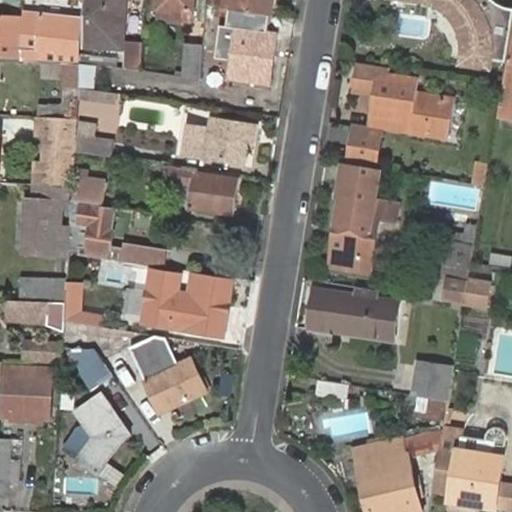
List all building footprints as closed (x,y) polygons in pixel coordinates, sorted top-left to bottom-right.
[(84,0),(82,46),(122,48),(125,0),(84,0)] [(158,0),(158,9),(183,11),(182,24),(193,24),(194,0),(158,0)] [(229,0),(228,9),(271,15),(273,0),(229,0)] [(491,63),(505,65),(511,23),(511,10),(510,11),(501,7),(492,0),(491,0),(390,0),(423,6),(430,8),(434,9),(441,13),(449,20),(455,27),(460,36),(462,45),(461,67),(489,71),(491,63)] [(23,14),(23,19),(21,61),(20,62),(33,64),(36,15),(23,14)] [(0,60),(21,61),(23,19),(0,17),(0,60)] [(41,17),(39,52),(77,55),(80,20),(41,17)] [(260,20),(258,32),(274,35),(276,22),(260,20)] [(274,35),(258,32),(239,29),(237,42),(221,41),(215,75),(270,83),(278,35),(274,35)] [(197,78),(199,43),(182,42),(179,76),(197,78)] [(508,61),(501,102),(511,103),(511,56),(511,61),(508,61)] [(381,68),(359,64),(355,92),(375,96),(371,117),(408,124),(406,133),(444,139),(451,101),(414,94),(416,81),(380,74),(381,68)] [(80,66),(79,88),(92,90),(93,67),(80,66)] [(492,87),(501,89),(503,78),(493,77),(492,87)] [(76,141),(75,151),(115,157),(116,144),(98,140),(100,95),(84,93),(81,137),(76,136),(76,141)] [(371,117),(369,126),(406,133),(408,124),(371,117)] [(77,120),(39,118),(38,138),(52,139),(49,174),(69,176),(73,140),(76,141),(76,136),(77,120)] [(213,134),(212,131),(189,127),(184,153),(246,164),(249,147),(254,148),(257,128),(220,122),(218,134),(213,134)] [(348,163),(378,168),(384,134),(354,129),(348,163)] [(399,202),(375,198),(381,168),(378,168),(348,163),(347,163),(330,265),(361,269),(363,257),(373,258),(380,217),(396,220),(399,202)] [(197,173),(191,209),(233,216),(240,180),(197,173)] [(70,187),(34,185),(34,201),(30,201),(27,253),(67,255),(68,229),(63,228),(63,208),(69,209),(70,187)] [(82,202),(73,200),(72,204),(69,252),(163,266),(165,251),(127,245),(126,250),(108,247),(115,210),(82,205),(82,202)] [(450,234),(449,244),(471,248),(473,239),(450,234)] [(449,244),(442,280),(448,281),(445,299),(462,302),(471,248),(449,244)] [(373,273),(375,258),(373,258),(363,257),(361,269),(361,272),(373,273)] [(68,280),(22,277),(20,299),(66,301),(68,280)] [(197,302),(192,331),(223,336),(233,283),(199,277),(194,302),(197,302)] [(316,291),(310,327),(395,342),(401,306),(316,291)] [(37,302),(7,300),(6,322),(35,324),(37,302)] [(66,304),(37,302),(35,321),(49,322),(49,328),(65,329),(66,304)] [(79,338),(109,346),(113,330),(83,322),(79,338)] [(158,322),(156,335),(180,339),(182,326),(158,322)] [(26,342),(26,360),(59,362),(60,345),(26,342)] [(93,346),(71,358),(88,389),(110,377),(93,346)] [(138,365),(156,403),(164,400),(169,410),(207,392),(192,360),(161,374),(153,358),(138,365)] [(454,368),(418,362),(417,368),(453,374),(454,368)] [(7,368),(5,409),(11,409),(11,422),(36,423),(36,426),(43,426),(44,419),(50,419),(53,371),(7,368)] [(417,368),(412,397),(448,403),(453,374),(417,368)] [(96,438),(82,462),(100,476),(104,467),(114,453),(121,445),(131,436),(103,398),(79,413),(96,438)] [(164,400),(156,403),(161,413),(169,410),(164,400)] [(440,448),(443,433),(356,452),(366,489),(371,511),(370,511),(421,511),(409,458),(439,451),(440,448)] [(0,440),(0,490),(8,491),(8,482),(18,483),(19,464),(9,463),(11,442),(0,440)] [(497,500),(500,483),(504,458),(440,448),(439,451),(433,489),(453,493),(450,507),(475,511),(477,505),(496,508),(497,500)] [(511,484),(500,483),(497,500),(496,508),(511,510),(511,484)] [(360,511),(368,511),(371,511),(366,489),(355,492),(360,511)]
